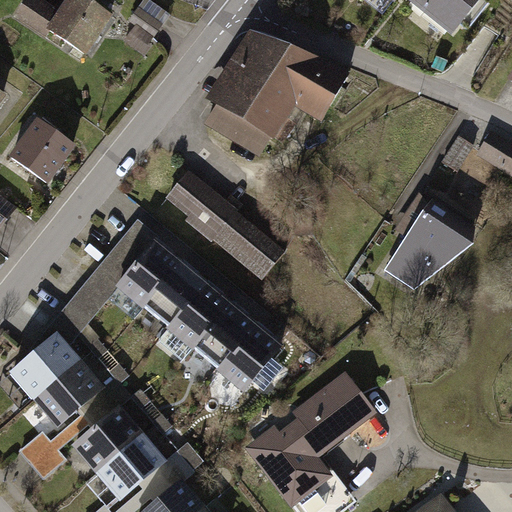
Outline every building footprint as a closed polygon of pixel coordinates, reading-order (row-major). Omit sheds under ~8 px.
[(111,17),(87,0),(71,0),(61,15),(38,0),(28,0),(19,14),(48,34),(51,31),(85,54),(111,17)] [(397,0),(442,37),(472,0),(397,0)] [(162,24),(141,9),(132,21),(154,36),(162,24)] [(335,78),(240,22),(194,101),(262,140),(281,106),(309,122),(335,78)] [(511,59),(501,74),(511,80),(511,59)] [(31,119),(0,156),(0,158),(33,185),(64,146),(31,119)] [(511,145),(486,130),(469,158),(511,183),(511,145)] [(186,172),(162,199),(259,283),(283,256),(186,172)] [(0,217),(10,206),(0,197),(0,217)] [(453,244),(403,215),(392,248),(379,271),(413,291),(429,266),(453,244)] [(273,344),(144,238),(102,287),(232,394),(273,344)] [(93,387),(46,332),(0,370),(0,371),(47,426),(93,387)] [(365,412),(336,373),(237,446),(286,511),(334,511),(346,503),(309,453),(365,412)] [(137,400),(125,410),(143,432),(155,422),(137,400)] [(117,407),(61,447),(103,503),(158,463),(117,407)] [(199,511),(171,478),(130,511),(199,511)] [(443,511),(431,495),(407,511),(443,511)]
